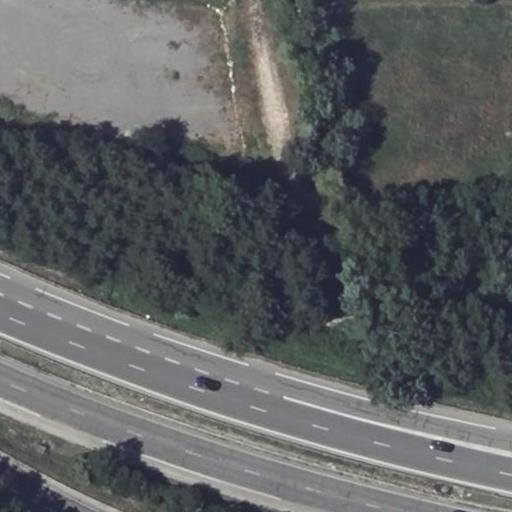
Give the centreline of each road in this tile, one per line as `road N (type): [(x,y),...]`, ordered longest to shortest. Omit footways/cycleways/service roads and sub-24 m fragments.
road 1 (motorway): [(511,476),(259,411),(0,314)]
road 2 (motorway): [(511,445),(345,406),(0,294)]
road 3 (motorway): [(0,382),(274,481),(389,511)]
